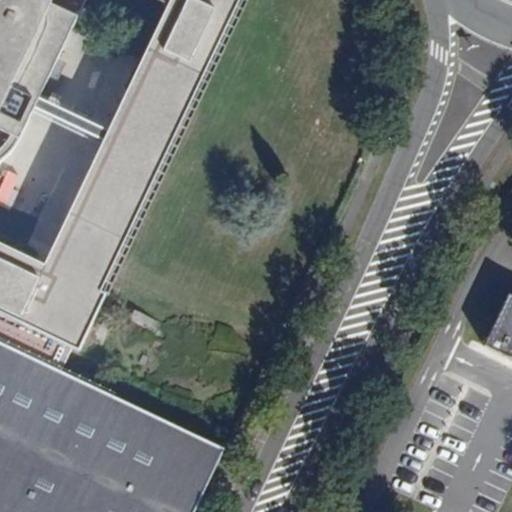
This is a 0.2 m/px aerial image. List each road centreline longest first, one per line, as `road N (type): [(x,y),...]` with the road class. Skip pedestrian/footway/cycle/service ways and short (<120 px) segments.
road 1 (unclassified): [(438,0),(435,56),(373,219),(236,511)]
road 2 (residential): [(288,511),(407,278),(511,123)]
